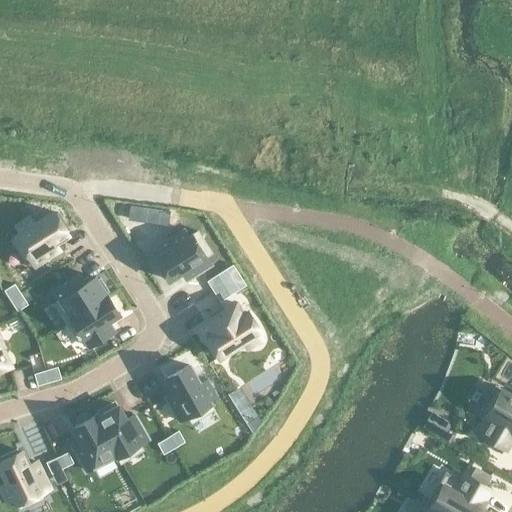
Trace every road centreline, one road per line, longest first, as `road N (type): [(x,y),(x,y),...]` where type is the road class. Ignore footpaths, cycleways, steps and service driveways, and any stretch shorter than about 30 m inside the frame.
road 1 (residential): [(0,412),(68,390),(141,352),(152,337),(147,298),(65,187)]
road 2 (track): [(355,185),(468,199),(511,230)]
